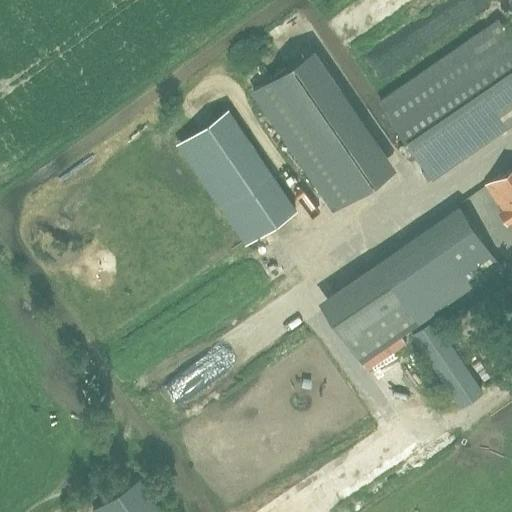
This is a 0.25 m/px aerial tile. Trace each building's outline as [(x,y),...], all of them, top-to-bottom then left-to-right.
[(511,121),(511,40),(498,20),(381,100),(433,176),(511,121)] [(392,47),(369,53),(374,74),(397,69),(392,47)] [(301,57),(254,90),(334,207),(382,175),(301,57)] [(256,235),(296,208),(228,108),(188,135),(256,235)] [(511,166),(506,170),(487,183),(511,219),(511,166)] [(502,264),(472,221),(331,318),(360,361),(502,264)] [(486,319),(511,306),(511,283),(477,300),(486,319)] [(482,391),(432,318),(409,333),(458,407),(482,391)] [(114,511),(142,511),(150,507),(141,494),(114,511)]
